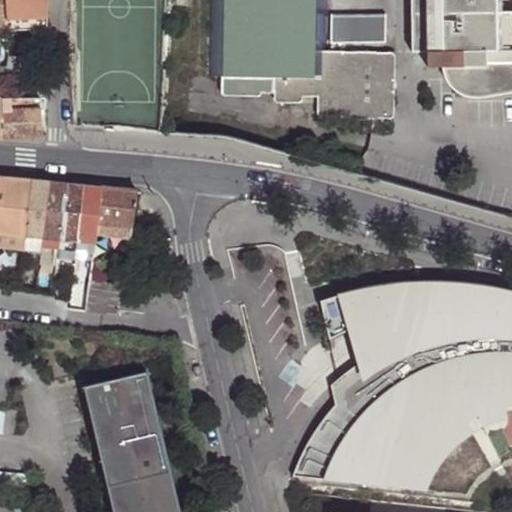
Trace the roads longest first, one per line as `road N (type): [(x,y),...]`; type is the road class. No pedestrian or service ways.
road 1 (unclassified): [(194,175),(191,257),(255,511)]
road 2 (tertiary): [(511,248),(346,203),(194,175)]
road 3 (residential): [(59,162),(58,0)]
road 4 (tertiary): [(194,175),(59,162)]
